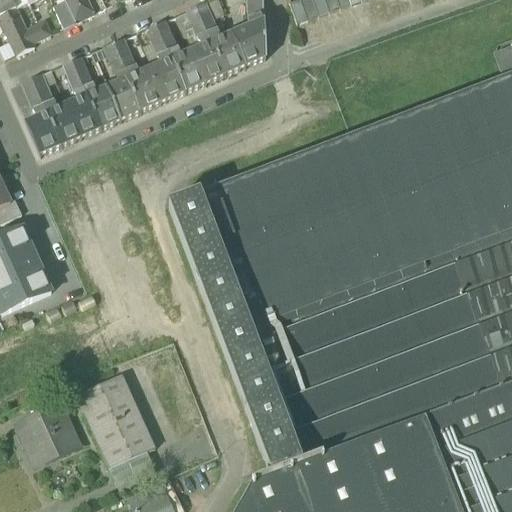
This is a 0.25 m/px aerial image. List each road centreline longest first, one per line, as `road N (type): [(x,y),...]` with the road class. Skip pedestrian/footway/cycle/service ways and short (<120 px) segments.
road 1 (residential): [(0,102),(34,177),(279,68)]
road 2 (unclassified): [(211,511),(231,477),(159,270)]
road 3 (unclassified): [(474,0),(279,68)]
